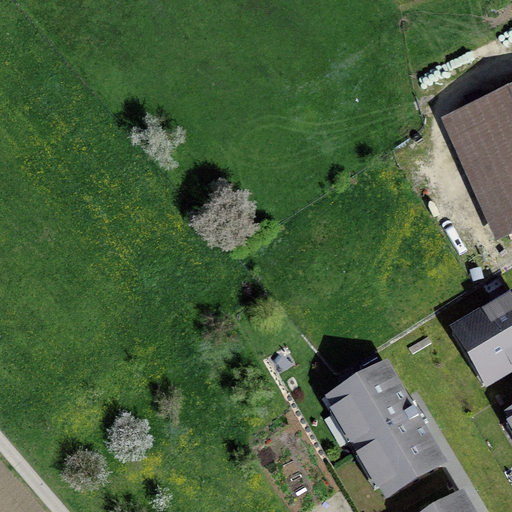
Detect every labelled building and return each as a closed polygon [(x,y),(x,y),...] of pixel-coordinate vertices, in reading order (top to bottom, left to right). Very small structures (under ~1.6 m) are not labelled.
[(511,0),(487,0),(495,17),(511,8),(511,0)] [(511,96),(461,118),(511,232),(511,231),(511,96)] [(511,300),(462,329),(492,383),(511,371),(511,300)] [(332,401),(389,497),(441,466),(411,416),(384,370),(332,401)] [(468,511),(460,498),(438,511),(468,511)]
